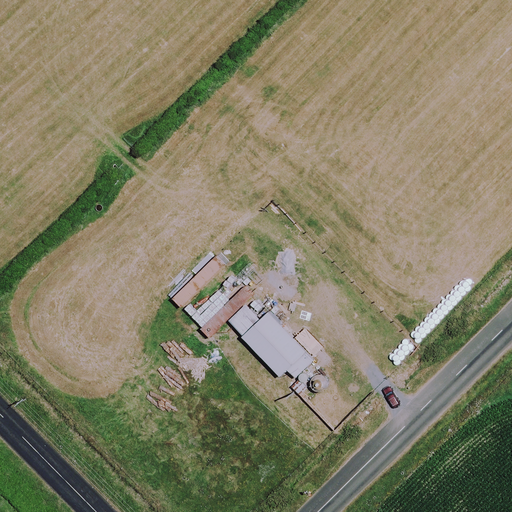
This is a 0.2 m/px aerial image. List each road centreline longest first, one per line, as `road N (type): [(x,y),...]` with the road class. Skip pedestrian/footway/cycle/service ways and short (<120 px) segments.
road 1 (residential): [(511,322),(319,511)]
road 2 (unclassified): [(97,511),(0,413)]
